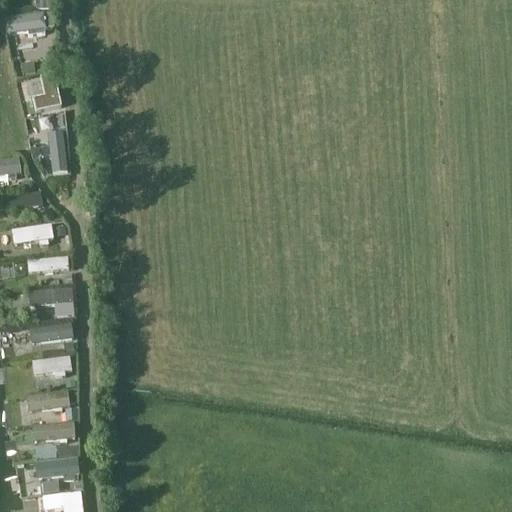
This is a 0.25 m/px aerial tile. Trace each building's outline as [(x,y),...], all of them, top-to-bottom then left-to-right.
[(34,0),(35,12),(50,12),(49,0),(34,0)] [(41,17),(4,22),(6,38),(27,35),(28,39),(44,37),(41,17)] [(44,99),(32,102),(35,115),(61,109),(53,77),(40,80),(44,99)] [(0,178),(16,177),(20,176),(18,161),(0,163),(0,178)] [(2,215),(26,211),(42,209),(40,195),(0,202),(2,215)] [(48,248),(47,244),(53,243),(51,228),(11,234),(13,249),(38,245),(39,250),(48,248)] [(26,276),(35,275),(35,281),(50,279),(50,274),(60,273),(59,260),(25,264),(26,276)] [(71,293),(28,296),(29,303),(30,310),(54,308),(55,319),(72,318),(71,293)] [(60,328),(17,331),(18,347),(61,344),(60,328)] [(32,380),(64,376),(71,375),(69,360),(30,365),(32,380)] [(69,412),(67,396),(26,402),(28,417),(69,412)] [(77,424),(77,412),(65,413),(66,425),(77,424)] [(34,448),(66,445),(75,444),(73,427),(32,430),(34,448)] [(75,484),(75,480),(79,479),(77,464),(35,468),(37,484),(65,481),(65,485),(75,484)] [(81,511),(80,497),(42,500),(43,511),(81,511)]
